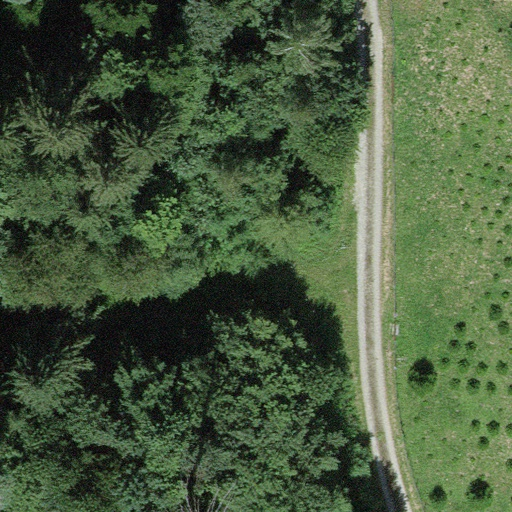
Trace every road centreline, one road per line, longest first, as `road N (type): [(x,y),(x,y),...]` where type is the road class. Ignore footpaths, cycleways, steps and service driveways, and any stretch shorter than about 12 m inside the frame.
road 1 (track): [(356,0),(364,76),(359,370),(395,511)]
road 2 (track): [(362,284),(129,296),(0,324)]
